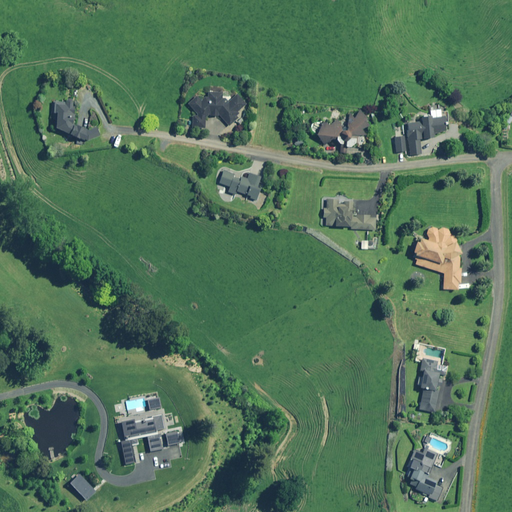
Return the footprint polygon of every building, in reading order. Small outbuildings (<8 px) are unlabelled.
[(205,128),(206,117),(210,113),(210,115),(218,115),(218,113),(230,125),(239,117),(237,115),(239,113),(238,111),(247,103),(237,94),(229,101),(226,98),(223,98),(223,92),(208,91),(208,97),(205,96),(201,100),(197,96),(188,103),(198,114),(198,115),(193,115),(193,127),(205,128)] [(87,140),(99,135),(96,126),(87,129),(76,124),(76,125),(73,124),(74,106),(72,106),(73,101),(71,98),(68,98),(66,100),(66,102),(54,101),(53,119),(54,119),(54,127),(58,129),(58,128),(83,140),(84,138),(87,140)] [(318,134),(325,145),(334,138),(338,139),(342,143),(340,152),(347,153),(347,146),(353,146),(358,142),(359,135),(366,134),(362,128),(370,125),(366,120),(369,118),(360,110),(355,118),(350,112),(348,130),(346,130),(344,131),(337,119),(331,125),(324,121),(318,134)] [(407,123),(411,155),(422,154),(421,138),(435,137),(435,132),(448,131),(447,116),(433,117),(433,115),(422,116),(423,121),(407,123)] [(405,136),(395,137),(396,151),(406,150),(405,136)] [(223,170),(219,182),(230,187),(228,191),(236,194),(237,191),(251,196),(250,198),(257,200),(261,188),(258,187),(262,177),(249,172),(247,178),(242,176),(241,179),(234,177),(235,174),(223,170)] [(326,217),(325,224),(351,226),(351,228),(375,229),(376,217),(370,217),(370,214),(352,214),(353,201),(343,201),(343,203),(338,203),(338,198),(327,198),(326,207),(323,207),(322,216),(326,217)] [(443,288),(458,288),(458,282),(461,282),(462,267),(459,267),(460,257),(458,253),(462,251),(457,241),(457,240),(454,234),(450,233),(448,228),(443,227),(438,229),(436,227),(432,226),(428,229),(427,233),(429,237),(429,239),(428,239),(421,236),(420,241),(417,240),(415,251),(417,251),(415,258),(416,258),(417,258),(416,263),(444,272),(443,288)] [(438,360),(422,357),(419,370),(424,371),(420,386),(423,387),(418,408),(434,411),(442,378),(439,378),(440,374),(445,375),(447,366),(437,364),(438,360)] [(159,396),(146,399),(148,409),(161,407),(159,396)] [(133,418),(120,421),(124,440),(120,441),(125,464),(134,462),(131,444),(137,443),(136,436),(146,435),(149,451),(161,449),(157,430),(165,428),(162,414),(152,416),(153,418),(134,422),(133,418)] [(177,431),(165,433),(167,445),(179,443),(177,431)] [(432,438),(425,435),(423,441),(427,442),(422,453),(415,449),(407,466),(410,468),(406,476),(411,478),(409,483),(416,487),(415,488),(429,494),(428,496),(437,500),(443,487),(435,484),(436,481),(427,477),(438,453),(428,449),(432,438)] [(79,474),(69,482),(85,499),(94,491),(79,474)]
